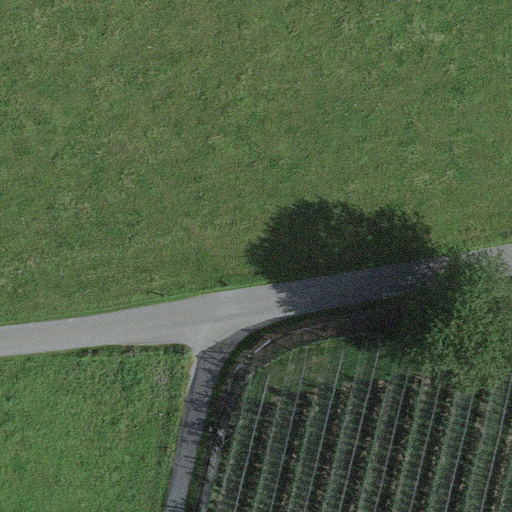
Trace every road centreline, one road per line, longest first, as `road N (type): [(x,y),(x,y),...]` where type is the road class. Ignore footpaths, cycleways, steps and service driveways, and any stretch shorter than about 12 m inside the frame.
road 1 (residential): [(511,261),(221,314),(0,334)]
road 2 (track): [(221,314),(175,511)]
